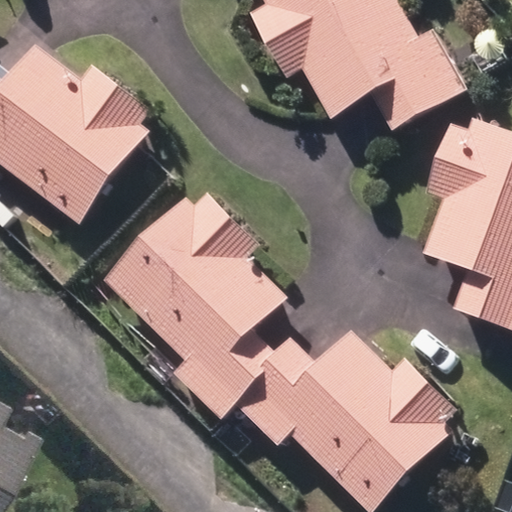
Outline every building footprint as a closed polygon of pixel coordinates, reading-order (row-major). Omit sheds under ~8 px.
[(375,103),(397,140),(470,97),(437,38),(420,48),(392,0),(272,0),(264,5),(268,12),(250,23),(288,87),(305,77),(334,128),(375,103)] [(475,68),(488,71),(499,64),(503,50),(496,39),(483,35),(471,43),(468,56),(475,68)] [(0,169),(85,233),(154,141),(145,133),(156,119),(95,73),(84,88),(38,53),(9,92),(0,85),(0,169)] [(456,318),(511,339),(511,140),(476,127),(471,139),(453,132),(427,202),(445,209),(425,264),(469,281),(456,318)] [(223,428),(238,413),(268,384),(262,378),(278,360),(258,339),(291,307),(251,267),(263,255),(210,201),(197,213),(190,205),(108,286),(189,369),(176,381),(223,428)] [(268,384),(238,413),(279,455),(292,442),(360,511),(385,511),(456,442),(447,433),(460,420),(407,367),(394,380),(353,338),(319,371),(294,346),(278,360),(262,378),(268,384)] [(0,499),(22,461),(17,458),(24,446),(9,439),(5,445),(0,441),(0,499)]
